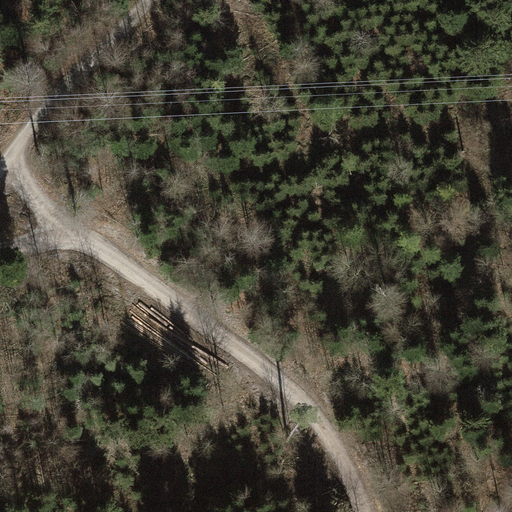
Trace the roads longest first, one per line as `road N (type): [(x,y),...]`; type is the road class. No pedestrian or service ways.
road 1 (track): [(363,511),(330,437),(302,398),(85,239),(6,161)]
road 2 (track): [(147,0),(6,161)]
